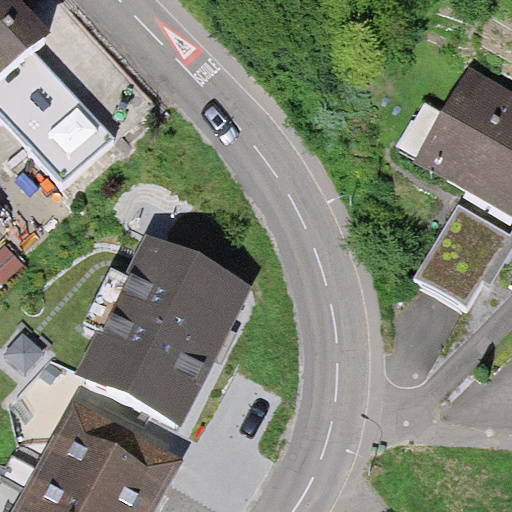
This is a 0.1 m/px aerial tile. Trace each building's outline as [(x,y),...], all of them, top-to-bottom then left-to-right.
[(0,0),(0,122),(67,193),(118,145),(32,55),(46,41),(7,0),(0,0)] [(511,230),(511,111),(469,85),(451,113),(433,101),(397,158),(462,199),(511,230)] [(511,233),(511,230),(462,199),(409,286),(460,317),(511,233)] [(152,238),(83,381),(187,431),(256,287),(152,238)] [(146,511),(168,471),(64,417),(13,511),(146,511)]
